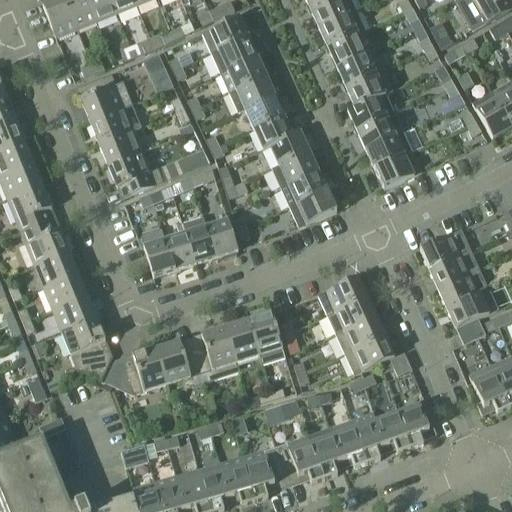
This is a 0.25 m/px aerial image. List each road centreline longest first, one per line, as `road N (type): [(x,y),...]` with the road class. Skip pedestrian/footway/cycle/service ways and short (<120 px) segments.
road 1 (residential): [(376,239),(157,319),(134,317),(12,36)]
road 2 (residential): [(479,470),(376,239)]
road 3 (residential): [(511,174),(376,239)]
road 4 (residential): [(250,0),(299,109),(321,122)]
road 5 (residential): [(321,122),(327,98),(282,0)]
